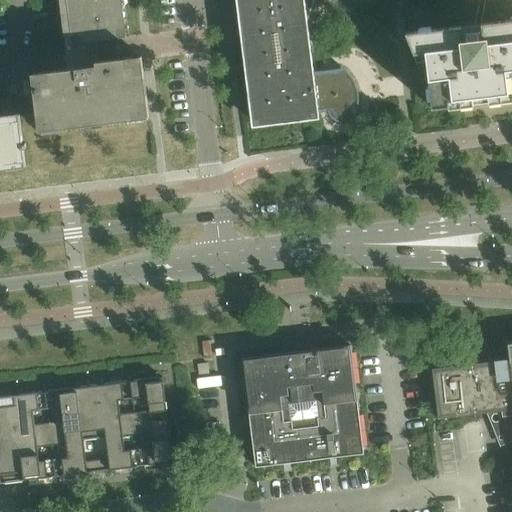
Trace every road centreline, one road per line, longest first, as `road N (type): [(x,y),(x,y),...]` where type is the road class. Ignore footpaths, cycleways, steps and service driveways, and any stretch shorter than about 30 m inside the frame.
road 1 (tertiary): [(511,176),(215,216)]
road 2 (tertiary): [(0,288),(219,259)]
road 3 (residential): [(215,216),(190,0)]
road 4 (tertiary): [(215,216),(0,243)]
road 5 (tertiary): [(320,246),(370,232),(511,218)]
road 6 (secondary): [(320,246),(373,258),(511,256)]
road 7 (residential): [(289,511),(406,498),(401,454)]
road 8 (residential): [(124,511),(204,502),(247,511)]
